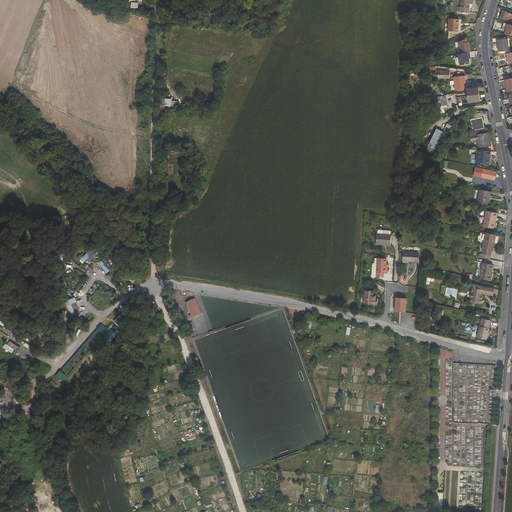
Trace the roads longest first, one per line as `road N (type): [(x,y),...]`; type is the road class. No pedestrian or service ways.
road 1 (track): [(159,283),(151,270),(157,0)]
road 2 (unclassified): [(240,511),(159,283)]
road 3 (unclassified): [(159,283),(386,324)]
road 4 (track): [(0,113),(86,203),(141,291)]
road 5 (unclassified): [(60,364),(34,383),(32,424),(63,511)]
road 6 (unclassified): [(496,511),(507,353)]
road 7 (residential): [(502,138),(484,43),(494,0)]
road 8 (unclassified): [(386,324),(507,353)]
